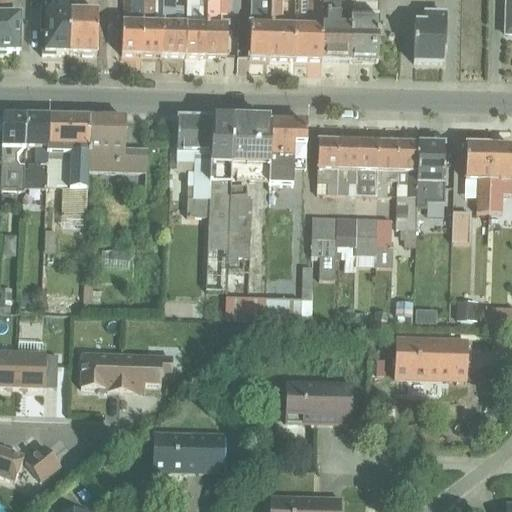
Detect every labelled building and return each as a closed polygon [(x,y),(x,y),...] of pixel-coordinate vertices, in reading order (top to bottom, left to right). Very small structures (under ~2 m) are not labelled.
[(0,0),(0,57),(6,58),(7,56),(20,57),(21,18),(12,18),(12,0),(0,0)] [(70,14),(70,0),(56,0),(56,7),(49,7),(50,1),(41,1),(39,36),(44,36),(43,50),(41,50),(40,61),(56,61),(56,58),(69,57),(70,14)] [(142,59),(142,0),(131,0),(131,26),(122,25),(122,42),(121,58),(142,59)] [(142,0),(142,59),(161,61),(163,3),(156,2),(155,0),(142,0)] [(162,0),(163,3),(161,61),(185,61),(186,26),(184,26),(184,11),(175,10),(175,0),(162,0)] [(186,0),(186,26),(185,61),(206,61),(207,0),(186,0)] [(207,0),(206,61),(228,62),(228,32),(230,32),(230,27),(223,27),(223,28),(220,28),(220,17),(228,17),(228,0),(207,0)] [(228,0),(228,17),(237,17),(237,0),(228,0)] [(251,0),(251,26),(248,26),(248,31),(251,30),(250,60),(247,60),(247,64),(270,65),(271,0),(251,0)] [(271,0),(270,65),(294,65),(295,28),(282,27),(283,3),(283,0),(271,0)] [(295,28),(294,65),(321,64),(323,0),(303,0),(303,11),(303,17),(308,17),(307,28),(295,28)] [(323,0),(321,64),(338,65),(350,65),(351,31),(339,30),(340,0),(323,0)] [(70,14),(69,57),(81,57),(81,59),(92,60),(92,58),(96,58),(98,15),(70,14)] [(415,24),(414,68),(443,69),(443,53),(446,53),(446,15),(424,15),(423,24),(415,24)] [(351,31),(350,65),(377,67),(379,18),(352,17),(351,31)] [(3,120),(1,168),(0,192),(18,193),(18,196),(23,195),(23,192),(24,174),(24,169),(21,169),(18,165),(18,158),(25,152),(26,120),(3,120)] [(26,120),(25,152),(35,152),(35,169),(28,169),(28,174),(24,174),(23,192),(46,192),(49,121),(26,120)] [(49,121),(46,192),(46,209),(54,209),(54,192),(61,193),(60,229),(85,230),(87,176),(89,122),(49,121)] [(89,122),(87,176),(146,178),(148,154),(125,153),(126,123),(111,122),(103,122),(89,122)] [(194,177),(188,177),(187,222),(209,223),(210,190),(210,185),(212,125),(178,124),(176,166),(194,167),(194,177)] [(212,125),(210,185),(231,186),(231,176),(231,170),(232,125),(212,125)] [(231,170),(231,176),(236,175),(236,187),(245,186),(254,187),(253,202),(263,202),(264,188),(268,189),(269,170),(270,127),(232,125),(231,170)] [(269,170),(268,189),(293,188),(293,173),(306,174),(307,128),(270,127),(269,170)] [(336,200),(338,145),(318,145),(316,200),(336,200)] [(338,145),(336,200),(357,200),(358,145),(338,145)] [(358,145),(357,200),(377,201),(378,146),(358,145)] [(378,146),(377,201),(388,201),(388,186),(397,187),(398,146),(378,146)] [(398,146),(397,187),(395,235),(400,235),(400,244),(404,244),(404,251),(415,251),(416,212),(418,146),(398,146)] [(418,146),(416,212),(426,212),(426,206),(445,207),(446,189),(446,185),(443,184),(444,152),(447,152),(447,146),(418,146)] [(487,218),(490,151),(490,148),(465,147),(465,153),(467,153),(465,202),(477,203),(476,217),(487,218)] [(511,151),(490,151),(487,218),(501,218),(502,200),(511,199),(511,151)] [(194,167),(176,166),(176,176),(188,177),(194,177),(194,167)] [(210,190),(209,223),(206,295),(227,295),(227,292),(231,191),(231,186),(210,185),(210,190)] [(231,191),(227,292),(248,293),(252,201),(246,201),(247,191),(231,191)] [(452,216),(451,226),(452,247),(470,248),(471,216),(452,216)] [(335,264),(336,223),(312,222),(310,264),(319,265),(319,284),(334,285),(335,264)] [(336,223),(335,264),(345,264),(345,276),(355,277),(355,271),(356,223),(336,223)] [(356,223),(355,271),(375,272),(377,224),(356,223)] [(377,224),(375,272),(393,272),(394,253),(392,253),(393,225),(377,224)] [(35,230),(33,251),(44,251),(45,230),(35,230)] [(58,236),(45,236),(45,256),(57,257),(58,236)] [(15,239),(4,239),(4,259),(16,259),(15,239)] [(101,253),(100,271),(130,273),(131,254),(101,253)] [(291,297),(300,298),(301,265),(292,265),(291,297)] [(265,303),(264,325),(302,326),(302,324),(312,324),(314,271),(302,271),(302,304),(265,303)] [(83,286),(82,311),(91,311),(91,308),(99,308),(100,294),(92,294),(92,287),(83,286)] [(0,292),(0,310),(11,311),(12,292),(0,292)] [(20,298),(19,311),(32,311),(32,297),(20,298)] [(264,325),(265,302),(226,302),(225,324),(264,325)] [(477,305),(456,305),(456,325),(477,325),(477,305)] [(396,306),(395,319),(398,319),(397,329),(412,329),(413,306),(396,306)] [(511,313),(485,312),(485,330),(511,331),(511,313)] [(344,328),(340,327),(340,330),(353,330),(353,328),(354,314),(344,314),(344,328)] [(416,314),(415,328),(437,329),(437,315),(416,314)] [(396,344),(395,383),(466,385),(467,346),(396,344)] [(0,393),(16,394),(17,357),(0,356),(0,393)] [(17,357),(16,394),(44,395),(44,393),(45,370),(57,370),(57,360),(45,360),(45,358),(17,357)] [(120,397),(122,360),(81,359),(80,394),(107,395),(106,397),(120,397)] [(122,360),(120,397),(134,398),(134,395),(144,396),(144,390),(160,391),(160,385),(171,385),(171,361),(122,360)] [(45,370),(44,393),(56,393),(57,370),(45,370)] [(229,385),(223,399),(237,404),(242,390),(229,385)] [(287,387),(285,429),(351,430),(352,389),(287,387)] [(154,437),(152,478),(224,479),(224,468),(227,468),(228,460),(224,460),(225,439),(154,437)] [(26,466),(25,467),(40,486),(42,487),(59,474),(59,470),(45,451),(34,460),(26,466)] [(0,483),(14,488),(23,463),(0,454),(0,483)] [(270,501),(269,511),(340,511),(341,503),(270,501)]
